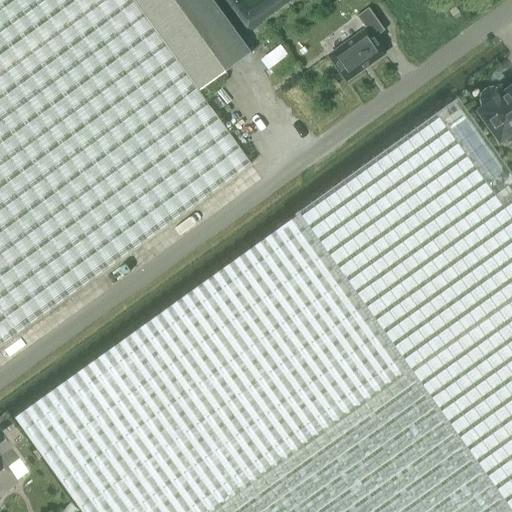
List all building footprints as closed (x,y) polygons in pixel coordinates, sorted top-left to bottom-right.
[(0,0),(0,343),(249,163),(197,90),(131,0),(0,0)] [(248,53),(210,0),(131,0),(197,90),(248,53)] [(327,56),(345,80),(382,53),(372,38),(383,30),(367,7),(354,16),(364,29),(327,56)] [(511,90),(501,98),(498,95),(494,92),(489,92),(485,95),(484,100),(485,104),(487,108),(481,112),(500,140),(511,132),(511,90)] [(14,419),(80,511),(507,511),(412,378),(511,306),(511,177),(457,101),(296,217),(14,419)] [(0,496),(18,483),(17,482),(29,474),(19,459),(0,432),(0,496)]
